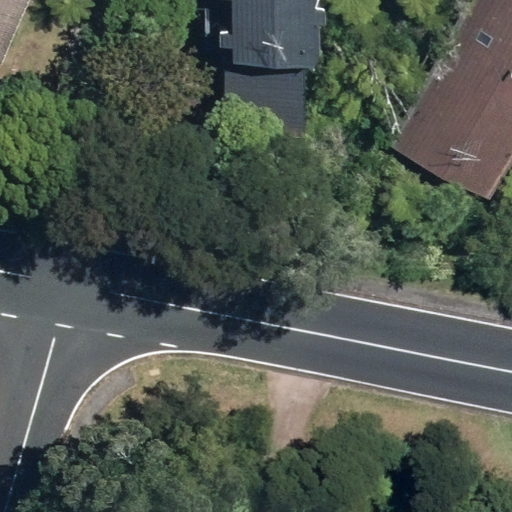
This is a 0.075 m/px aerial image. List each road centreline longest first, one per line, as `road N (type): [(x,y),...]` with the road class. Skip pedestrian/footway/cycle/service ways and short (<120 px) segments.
road 1 (residential): [(71,285),(511,371)]
road 2 (residential): [(71,285),(4,511)]
